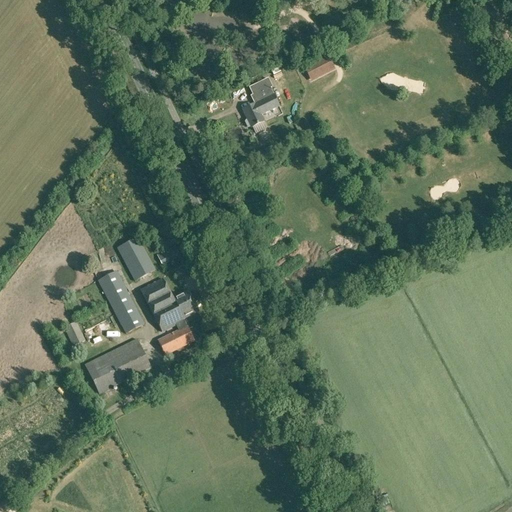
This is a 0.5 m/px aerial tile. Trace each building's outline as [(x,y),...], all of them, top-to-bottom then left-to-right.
[(245,7),(241,10),(248,19),(252,16),(245,7)] [(280,72),(278,67),(271,70),(273,75),(280,72)] [(251,129),(264,122),(261,116),(279,107),(270,89),(272,88),(268,78),(248,88),(252,95),(250,96),(251,98),(254,104),(242,110),(247,120),(245,121),(244,122),(247,128),(249,128),(251,128),(251,129)] [(260,135),(272,131),(269,122),(257,126),(260,135)] [(276,144),(255,155),(258,162),(280,150),(276,144)] [(135,282),(155,271),(137,239),(117,249),(135,282)] [(162,266),(180,257),(175,247),(157,256),(162,266)] [(126,334),(144,325),(116,272),(98,282),(126,334)] [(172,299),(163,279),(140,291),(161,331),(174,324),(178,331),(158,342),(165,356),(194,341),(187,327),(186,327),(182,320),(197,312),(187,292),(172,299)] [(73,348),(85,341),(76,323),(64,329),(73,348)] [(99,395),(151,369),(137,340),(85,366),(99,395)]
